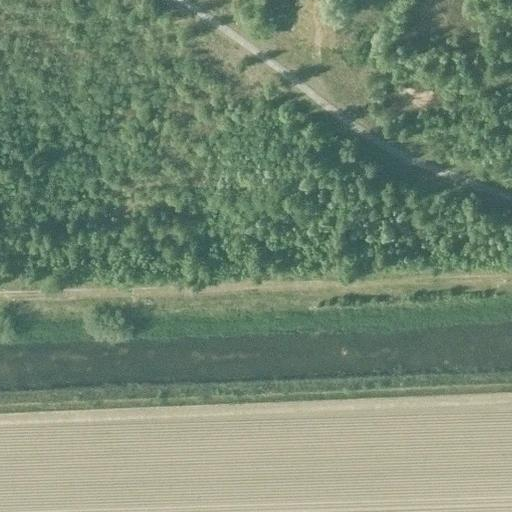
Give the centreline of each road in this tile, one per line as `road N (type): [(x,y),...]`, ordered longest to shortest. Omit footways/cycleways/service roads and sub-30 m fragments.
road 1 (track): [(511,268),(0,293)]
road 2 (track): [(398,274),(330,221),(299,217),(25,251),(0,230)]
